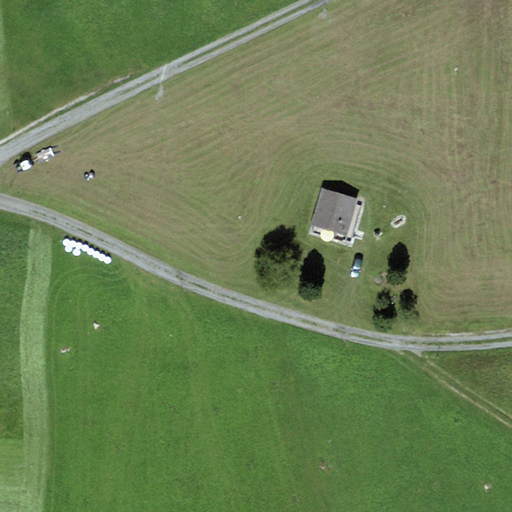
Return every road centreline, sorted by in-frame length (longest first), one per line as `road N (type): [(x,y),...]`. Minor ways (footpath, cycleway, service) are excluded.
road 1 (track): [(0,202),(125,247),(205,287),(402,341),(511,419)]
road 2 (track): [(0,153),(310,0)]
